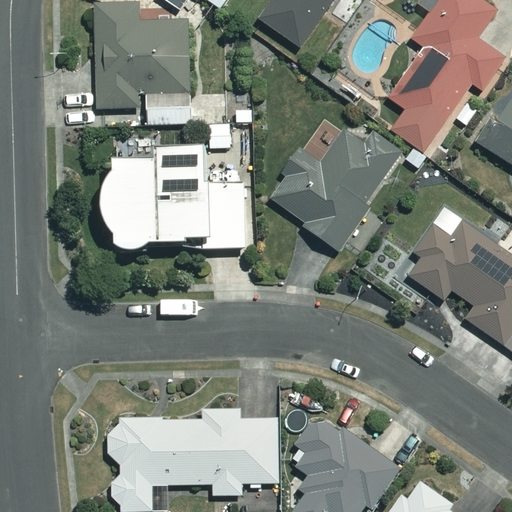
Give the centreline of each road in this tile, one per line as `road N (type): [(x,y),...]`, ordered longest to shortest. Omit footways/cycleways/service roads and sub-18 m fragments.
road 1 (residential): [(511,444),(371,349),(334,336),(247,327),(17,334)]
road 2 (residential): [(17,334),(11,0)]
road 3 (residential): [(31,511),(17,334)]
